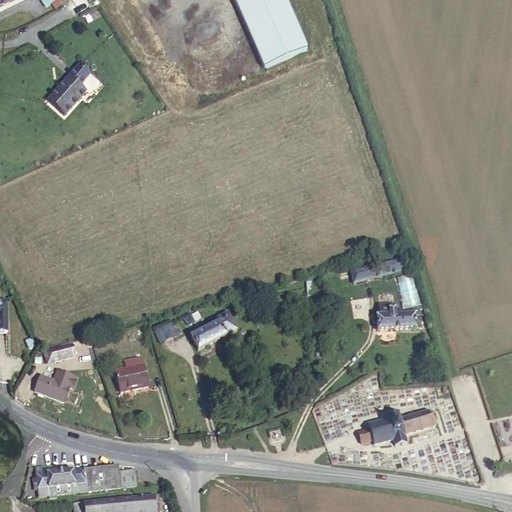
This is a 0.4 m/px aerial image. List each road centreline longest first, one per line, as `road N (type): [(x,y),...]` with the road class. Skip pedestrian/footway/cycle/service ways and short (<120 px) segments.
road 1 (track): [(332,0),(456,384)]
road 2 (tertiary): [(511,501),(401,480),(178,457)]
road 3 (secondary): [(178,457),(41,427)]
